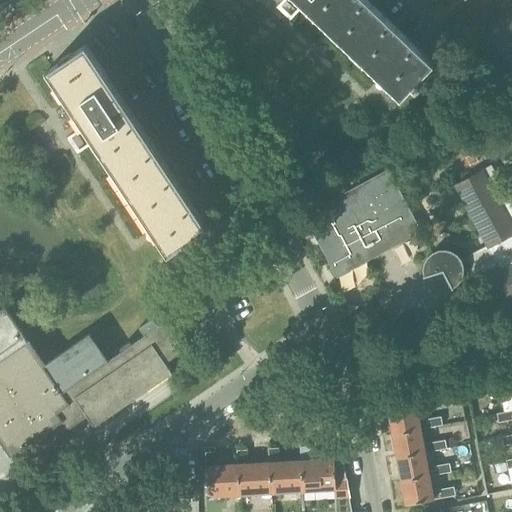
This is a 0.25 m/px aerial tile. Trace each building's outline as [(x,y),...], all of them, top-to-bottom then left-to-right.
[(435,64),(411,41),(368,0),(297,0),(401,99),(413,87),(416,91),(421,85),(418,82),(435,64)] [(209,228),(190,200),(86,44),(46,71),(168,254),(209,228)] [(511,205),(491,166),(492,166),(491,165),(454,185),(487,246),(462,259),(457,254),(452,251),(445,249),(439,250),(433,252),(427,257),(424,262),(423,269),(424,276),(423,276),(424,277),(443,272),(452,289),(454,289),(453,288),(459,284),(462,278),(464,272),(464,265),(471,263),(476,278),(479,278),(488,307),(511,299),(511,205)] [(389,190),(397,186),(388,170),(304,215),(337,277),(369,260),(366,256),(388,244),(390,249),(422,232),(405,200),(397,204),(389,190)] [(166,362),(185,349),(166,320),(159,325),(153,317),(139,327),(144,335),(108,360),(88,332),(42,364),(26,341),(30,339),(29,337),(27,339),(5,307),(0,310),(0,441),(11,457),(31,443),(42,458),(68,440),(62,431),(67,427),(69,429),(87,416),(93,424),(172,371),(166,362)] [(511,392),(511,385),(492,390),(494,399),(508,396),(508,393),(511,392)] [(416,405),(390,409),(390,413),(389,413),(391,422),(392,422),(394,434),(420,429),(416,405)] [(511,415),(511,411),(497,414),(498,423),(511,420),(511,415)] [(427,420),(429,428),(442,425),(441,417),(427,420)] [(420,429),(394,434),(395,437),(393,437),(395,446),(397,446),(399,457),(425,453),(420,429)] [(511,434),(501,437),(503,446),(511,444),(511,434)] [(431,443),(433,451),(446,448),(445,441),(431,443)] [(300,447),(301,460),(303,491),(336,489),(334,458),(310,460),(309,447),(310,447),(310,446),(300,447)] [(269,448),(270,462),(272,492),(303,491),(301,460),(278,462),(278,449),(279,449),(278,448),(269,448)] [(237,450),(238,464),(240,494),(272,492),(270,462),(247,463),(246,451),(247,451),(247,450),(237,450)] [(208,496),(240,494),(238,464),(216,465),(215,453),(216,453),(216,451),(206,452),(207,466),(206,466),(208,496)] [(425,453),(399,457),(399,460),(398,461),(399,470),(401,469),(403,480),(429,475),(428,472),(425,453)] [(506,461),(493,464),(495,472),(508,470),(507,469),(506,461)] [(437,474),(451,472),(449,464),(436,467),(436,470),(437,474)] [(433,500),(429,475),(403,480),(403,484),(402,484),(403,493),(405,492),(407,505),(433,500)] [(440,490),(441,498),(455,495),(454,488),(440,490)]
